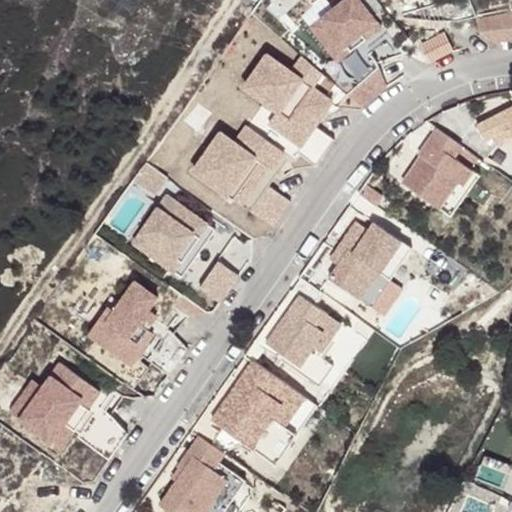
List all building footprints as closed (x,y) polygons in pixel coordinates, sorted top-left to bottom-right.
[(381,28),(358,0),(346,0),(312,28),(334,56),(358,37),(363,43),(381,28)] [(511,14),(475,16),(480,32),(493,42),(508,40),(511,39),(511,14)] [(421,42),(428,62),(442,56),(454,52),(447,33),(421,42)] [(358,37),(334,56),(339,62),(363,43),(358,37)] [(313,86),(322,73),(303,56),(291,72),(267,55),(245,88),(278,110),(276,114),(302,132),(321,105),(307,95),(313,86)] [(349,95),(363,107),(370,100),(383,90),(386,87),(380,69),(349,95)] [(302,132),(276,114),(270,123),(285,134),(301,145),(315,125),(333,100),(313,86),(307,95),(321,105),(302,132)] [(471,127),(479,142),(502,129),(511,146),(511,111),(509,106),(471,127)] [(335,139),(315,125),(301,145),(285,134),(281,140),(317,165),(335,139)] [(285,151),(248,126),(236,143),(222,133),(194,171),(228,195),(255,158),(268,167),(272,170),(285,151)] [(421,156),(403,182),(444,211),(472,170),(454,157),(462,145),(438,128),(420,155),(421,156)] [(255,158),(228,195),(242,204),(268,167),(255,158)] [(472,170),(444,211),(451,216),(480,175),(472,170)] [(269,186),(251,211),(273,227),(291,202),(269,186)] [(157,209),(164,213),(172,201),(166,197),(157,209)] [(157,209),(133,244),(182,278),(215,230),(172,201),(164,213),(157,209)] [(356,220),(340,244),(349,250),(339,264),(330,277),(360,298),(379,270),(381,271),(402,240),(375,221),(369,229),(356,220)] [(340,244),(330,258),(339,264),(349,250),(340,244)] [(204,310),(216,310),(239,276),(219,261),(191,301),(204,310)] [(142,354),(170,375),(188,349),(166,327),(155,334),(150,330),(159,317),(150,311),(159,298),(137,280),(115,311),(109,307),(90,336),(133,366),(142,354)] [(282,322),(266,344),(285,357),(322,383),(333,367),(318,357),(321,353),(314,348),(324,333),(315,326),(325,313),(300,295),(290,310),(296,314),(287,326),(282,322)] [(290,310),(282,322),(287,326),(296,314),(290,310)] [(325,313),(315,326),(324,333),(314,348),(321,353),(341,324),(325,313)] [(254,361),(201,436),(224,452),(245,442),(277,464),(318,406),(254,361)] [(102,393),(59,364),(42,388),(19,421),(62,450),(102,393)] [(19,421),(42,388),(31,381),(9,414),(19,421)] [(128,433),(106,412),(84,442),(109,460),(128,433)] [(178,480),(161,504),(172,511),(224,511),(241,488),(247,481),(233,470),(227,478),(213,469),(225,453),(224,452),(201,436),(200,435),(179,466),(181,468),(185,471),(178,480)] [(185,471),(181,468),(174,477),(178,480),(185,471)]
